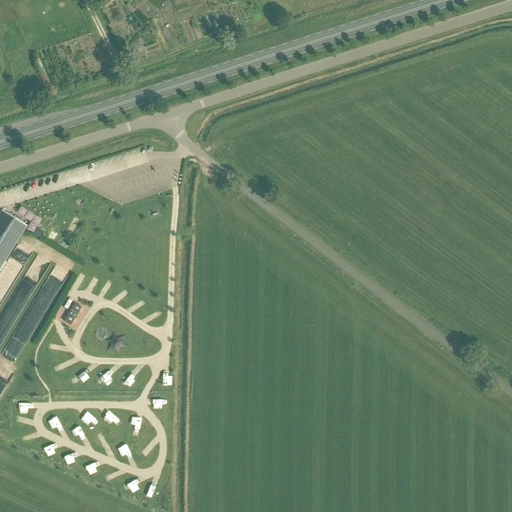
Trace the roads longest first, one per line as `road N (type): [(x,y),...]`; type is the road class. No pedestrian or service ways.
road 1 (primary): [(0,143),(448,0)]
road 2 (unclassified): [(511,393),(187,144),(164,116)]
road 3 (unclassified): [(164,116),(511,4)]
road 4 (unclassified): [(0,168),(164,116)]
